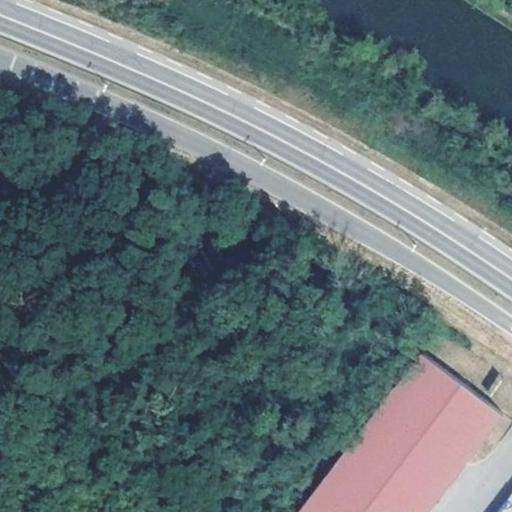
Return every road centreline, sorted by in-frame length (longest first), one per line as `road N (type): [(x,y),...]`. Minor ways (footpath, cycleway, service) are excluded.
road 1 (secondary): [(511,284),(260,123),(0,15)]
road 2 (unclassified): [(0,62),(243,168),(414,262),(511,327)]
